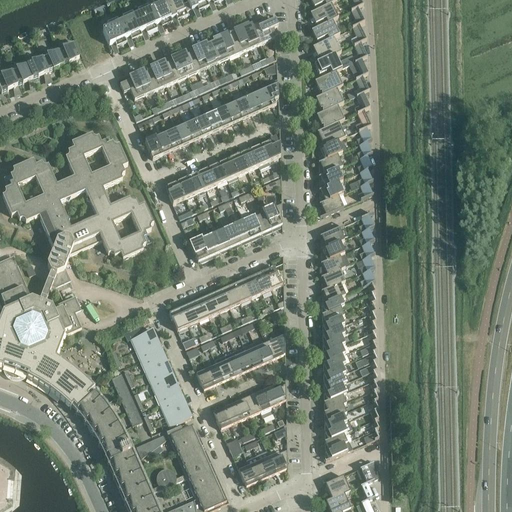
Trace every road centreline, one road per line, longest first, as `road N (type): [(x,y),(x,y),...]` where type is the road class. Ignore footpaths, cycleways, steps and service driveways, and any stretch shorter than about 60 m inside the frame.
road 1 (residential): [(384,448),(379,201)]
road 2 (primary): [(511,282),(493,393),(488,511)]
road 3 (residential): [(379,201),(367,0)]
road 4 (residential): [(103,67),(257,0)]
road 5 (residential): [(150,180),(298,115)]
road 6 (residential): [(200,408),(155,303),(195,285)]
road 7 (residential): [(100,511),(62,441),(0,399)]
road 8 (residential): [(305,363),(301,238)]
road 9 (residential): [(301,238),(298,115)]
road 10 (residential): [(150,180),(103,67)]
